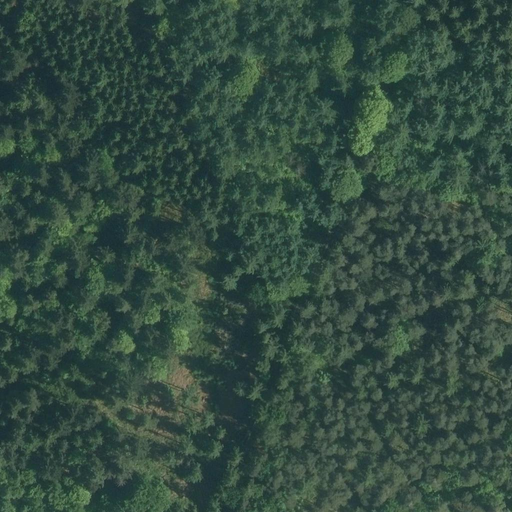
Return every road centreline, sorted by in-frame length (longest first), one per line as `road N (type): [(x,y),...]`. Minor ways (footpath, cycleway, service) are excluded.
road 1 (track): [(209,511),(417,0)]
road 2 (track): [(210,511),(0,446)]
